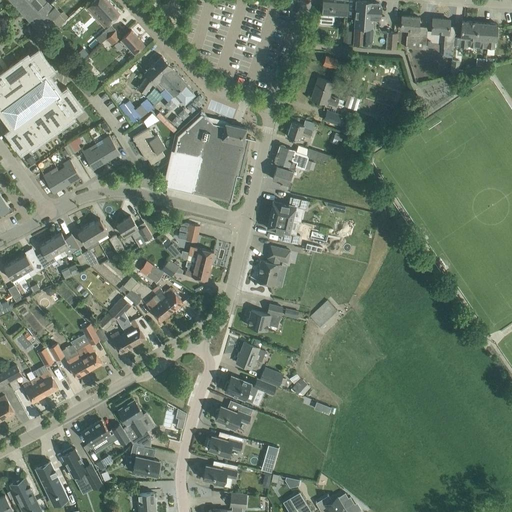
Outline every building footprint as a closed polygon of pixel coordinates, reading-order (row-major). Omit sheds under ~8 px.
[(9,0),(46,38),(65,20),(59,14),(61,12),(55,6),(54,7),(48,1),(43,5),(38,0),(9,0)] [(88,6),(87,7),(94,15),(94,14),(99,19),(98,19),(104,26),(109,22),(112,19),(120,12),(109,0),(93,0),(93,1),(91,3),(88,6)] [(347,14),(347,9),(348,0),(322,0),(322,12),(320,12),(319,22),(330,23),(330,13),(347,14)] [(355,25),(353,45),(361,43),(361,45),(378,46),(379,36),(365,35),(366,26),(372,26),(372,17),(379,17),(380,1),(364,0),(356,0),(356,9),(355,25)] [(401,25),(401,28),(408,28),(418,29),(417,35),(407,35),(406,47),(425,48),(426,37),(427,27),(418,26),(419,16),(402,15),(401,25)] [(431,31),(446,32),(444,48),(453,49),(455,29),(449,28),(450,19),(432,18),(431,31)] [(468,45),(478,46),(480,22),(462,20),(460,36),(461,36),(460,46),(467,47),(468,45)] [(498,23),(480,22),(478,46),(495,48),(495,40),(496,40),(498,23)] [(96,37),(100,42),(106,38),(115,29),(111,24),(96,37)] [(106,38),(112,44),(122,35),(116,29),(115,29),(106,38)] [(122,38),(119,40),(124,45),(126,42),(135,51),(144,43),(131,29),(122,38)] [(352,31),(344,30),(343,42),(351,43),(352,31)] [(398,32),(379,31),(379,36),(378,46),(397,47),(398,32)] [(34,36),(89,95),(93,91),(38,32),(34,36)] [(0,113),(10,127),(5,132),(19,151),(25,147),(26,150),(36,143),(37,145),(51,135),(49,133),(55,129),(56,131),(60,128),(59,126),(64,122),(66,124),(70,121),(68,119),(77,112),(75,110),(81,106),(67,86),(61,90),(49,74),(55,70),(38,47),(30,54),(28,51),(0,71),(0,113)] [(88,53),(83,47),(70,59),(75,65),(88,53)] [(426,57),(434,58),(434,51),(426,50),(426,57)] [(146,74),(137,87),(145,92),(146,93),(149,89),(153,82),(154,83),(158,80),(165,87),(161,91),(160,92),(168,100),(170,98),(173,95),(174,95),(179,100),(181,102),(182,101),(184,104),(187,101),(194,94),(192,91),(193,90),(186,82),(172,67),(172,66),(162,55),(154,62),(144,72),(146,74)] [(323,63),(335,67),(337,59),(326,55),(323,63)] [(333,82),(328,80),(318,77),(311,97),(327,102),(327,101),(342,106),(344,100),(329,95),(333,82)] [(424,106),(418,97),(414,100),(419,109),(424,106)] [(119,105),(132,123),(154,107),(147,98),(141,102),(135,107),(133,105),(130,99),(125,103),(123,102),(119,105)] [(175,133),(171,150),(200,156),(192,192),(230,200),(230,201),(237,174),(242,175),(241,175),(250,138),(250,137),(244,136),(246,126),(225,122),(225,125),(213,122),(201,109),(175,133)] [(324,118),(345,124),(347,116),(326,110),(324,118)] [(159,119),(152,112),(143,120),(147,126),(159,119)] [(315,123),(315,122),(305,119),(303,124),(292,120),(287,135),(299,139),(301,133),(310,136),(312,130),(313,129),(318,131),(320,124),(315,123)] [(165,147),(158,134),(154,136),(148,127),(133,136),(146,158),(148,157),(151,163),(165,155),(162,149),(165,147)] [(343,134),(336,131),(334,137),(341,140),(343,134)] [(104,142),(98,146),(106,160),(119,152),(109,135),(102,139),(104,142)] [(78,143),(75,138),(69,141),(75,151),(81,148),(78,143)] [(330,154),(309,147),(307,154),(281,145),(276,160),(280,161),(278,165),(277,165),(273,178),(280,180),(280,181),(287,183),(290,177),(292,178),(296,165),(305,168),(308,156),(323,161),(330,154)] [(106,160),(98,146),(92,150),(90,146),(83,150),(93,168),(106,160)] [(32,156),(27,160),(31,164),(36,161),(32,156)] [(65,166),(59,170),(67,184),(80,176),(69,159),(63,163),(65,166)] [(67,184),(59,170),(52,174),(50,171),(44,174),(54,191),(67,184)] [(273,200),(270,214),(291,218),(294,206),(306,208),(308,200),(290,195),(288,203),(273,200)] [(0,197),(0,214),(8,209),(5,203),(4,203),(0,197)] [(338,203),(324,200),(329,209),(338,203)] [(291,218),(270,214),(267,227),(282,231),(280,239),(298,243),(300,234),(288,231),(291,218)] [(126,237),(132,233),(135,238),(141,234),(144,239),(152,235),(144,221),(137,225),(131,215),(117,223),(126,237)] [(100,218),(89,224),(97,238),(108,231),(100,218)] [(185,238),(196,241),(200,225),(185,221),(180,224),(179,229),(187,230),(185,238)] [(97,238),(89,224),(77,231),(85,245),(97,238)] [(51,238),(58,251),(62,257),(72,251),(73,253),(81,248),(72,232),(64,237),(61,232),(51,238)] [(109,238),(117,251),(124,247),(116,234),(109,238)] [(36,255),(44,267),(56,259),(53,254),(58,251),(51,238),(40,245),(43,251),(36,255)] [(307,242),(305,248),(321,251),(322,246),(307,242)] [(261,259),(256,280),(274,284),(282,286),(285,273),(277,272),(279,263),(278,263),(279,259),(287,261),(290,249),(270,245),(268,256),(269,257),(268,260),(261,259)] [(189,253),(187,259),(210,265),(214,251),(195,246),(193,254),(189,253)] [(83,252),(91,265),(98,261),(90,248),(83,252)] [(26,253),(15,259),(23,272),(26,278),(37,272),(37,271),(44,267),(36,255),(29,259),(26,253)] [(4,266),(14,283),(17,281),(18,282),(26,278),(23,272),(15,259),(4,266)] [(161,269),(172,276),(178,266),(168,259),(161,269)] [(210,265),(187,259),(186,264),(187,265),(185,274),(207,279),(210,265)] [(76,264),(62,268),(64,276),(78,272),(76,264)] [(153,264),(146,274),(151,278),(156,281),(163,271),(153,264)] [(30,286),(33,291),(40,288),(37,283),(30,286)] [(7,288),(14,299),(21,295),(14,284),(7,288)] [(162,299),(172,311),(183,302),(170,286),(163,292),(158,285),(153,288),(162,299)] [(131,288),(125,294),(136,303),(141,297),(131,288)] [(108,310),(109,311),(117,319),(131,304),(122,295),(108,310)] [(161,300),(157,302),(153,297),(146,302),(160,320),(172,311),(162,299),(161,300)] [(309,315),(319,325),(337,308),(327,298),(309,315)] [(282,306),(279,305),(269,303),(267,311),(270,311),(270,313),(251,309),(251,311),(249,311),(247,316),(249,317),(248,324),(268,329),(269,324),(277,326),(282,306)] [(0,315),(13,309),(9,305),(9,304),(0,308),(0,315)] [(286,307),(284,314),(297,317),(299,310),(286,307)] [(98,322),(106,330),(117,318),(109,311),(98,322)] [(122,325),(125,332),(133,345),(145,338),(134,318),(122,325)] [(82,327),(90,341),(91,343),(100,338),(93,325),(93,324),(91,322),(82,327)] [(100,338),(102,342),(107,339),(100,327),(100,328),(96,322),(93,324),(93,325),(100,338)] [(133,345),(125,332),(120,334),(118,331),(110,335),(120,352),(133,345)] [(79,352),(89,369),(102,362),(91,343),(90,341),(77,348),(79,352)] [(239,356),(236,361),(246,365),(251,367),(259,370),(262,361),(261,360),(255,358),(259,347),(254,345),(244,341),(241,351),(240,352),(241,352),(240,355),(239,355),(239,356)] [(50,347),(56,358),(64,354),(57,342),(50,347)] [(45,345),(37,350),(45,364),(46,365),(54,361),(45,345)] [(79,352),(67,359),(76,377),(89,369),(79,352)] [(3,371),(7,377),(9,381),(22,373),(16,363),(3,371)] [(38,381),(46,394),(58,387),(46,365),(45,364),(32,371),(38,381)] [(260,377),(260,378),(277,385),(278,386),(280,382),(282,376),(284,373),(265,365),(260,377)] [(3,371),(0,372),(0,385),(9,381),(7,377),(3,371)] [(225,389),(225,390),(252,402),(258,388),(273,394),(277,385),(260,378),(260,377),(257,376),(254,384),(231,375),(229,379),(229,381),(227,380),(224,388),(225,389)] [(303,379),(292,390),(303,394),(311,386),(303,379)] [(46,394),(38,381),(33,383),(31,380),(23,384),(33,401),(46,394)] [(0,415),(2,418),(15,411),(5,394),(0,397),(0,415)] [(134,398),(118,409),(123,417),(127,424),(130,422),(133,427),(134,429),(138,435),(147,429),(155,425),(146,411),(143,413),(134,398)] [(217,408),(215,412),(217,414),(215,418),(226,422),(225,425),(235,429),(239,419),(247,422),(253,408),(240,403),(237,411),(221,404),(219,408),(217,408)] [(323,403),(321,410),(329,414),(331,407),(323,403)] [(186,412),(178,407),(176,416),(179,417),(177,426),(183,427),(186,412)] [(101,418),(81,430),(91,445),(106,436),(110,442),(118,437),(122,444),(130,438),(120,423),(112,427),(114,430),(110,432),(109,430),(101,418)] [(239,450),(243,437),(230,433),(229,439),(211,434),(210,438),(208,437),(206,444),(208,445),(207,448),(218,451),(218,454),(228,457),(230,448),(239,450)] [(132,472),(145,475),(146,472),(156,474),(157,471),(159,472),(161,463),(159,462),(159,460),(142,456),(144,445),(133,443),(130,455),(135,456),(132,472)] [(269,444),(266,453),(276,455),(278,447),(269,444)] [(64,452),(61,453),(73,475),(80,471),(85,481),(88,480),(92,487),(102,482),(91,462),(85,465),(75,446),(72,448),(72,446),(63,451),(64,452)] [(104,464),(113,458),(110,454),(101,459),(104,464)] [(49,458),(35,465),(49,495),(64,488),(49,458)] [(235,477),(237,464),(225,461),(223,468),(206,464),(203,478),(214,480),(213,483),(223,485),(225,475),(235,477)] [(273,472),(271,480),(278,481),(279,474),(273,472)] [(286,475),(285,479),(289,486),(299,484),(300,478),(286,475)] [(12,489),(7,491),(10,498),(16,495),(23,511),(29,508),(30,510),(34,508),(33,506),(38,503),(26,476),(10,484),(12,489)] [(311,511),(312,511),(300,490),(289,497),(298,511),(311,511)] [(82,497),(86,511),(107,511),(101,491),(82,497)] [(155,511),(155,500),(154,500),(153,492),(154,492),(154,491),(144,492),(138,493),(139,511),(155,511)] [(332,499),(325,503),(328,508),(329,510),(328,511),(348,511),(346,507),(355,502),(350,494),(348,495),(345,491),(332,499)] [(209,509),(209,511),(241,511),(242,507),(246,507),(247,494),(231,492),(230,506),(232,506),(232,509),(209,509)] [(0,511),(10,511),(13,511),(9,503),(5,494),(0,496),(0,511)]
